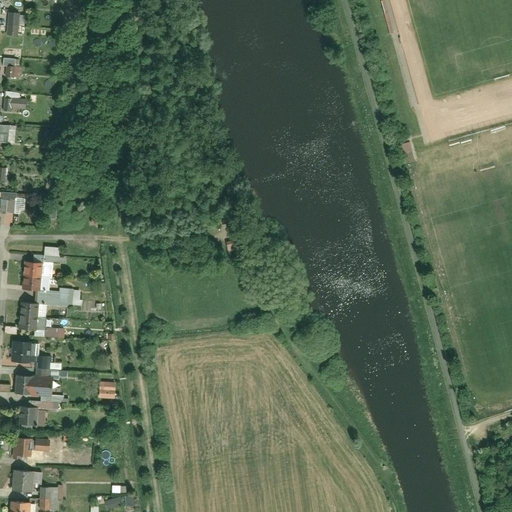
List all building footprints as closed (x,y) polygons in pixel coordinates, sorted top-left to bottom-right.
[(2,26),(12,26),(12,4),(1,4),(2,26)] [(17,77),(17,66),(12,66),(12,58),(0,57),(0,66),(5,66),(5,77),(17,77)] [(0,89),(0,98),(24,100),(24,90),(0,89)] [(406,140),(395,144),(400,163),(412,160),(406,140)] [(0,206),(12,208),(13,184),(0,183),(0,206)] [(21,209),(22,197),(14,196),(13,208),(21,209)] [(46,205),(45,219),(56,219),(56,205),(46,205)] [(25,253),(18,252),(14,284),(34,286),(52,288),(53,281),(44,280),(47,256),(63,257),(64,251),(26,247),(25,253)] [(16,294),(13,321),(37,324),(39,311),(40,297),(76,302),(78,284),(53,281),(52,288),(34,286),(32,296),(16,294)] [(7,336),(5,355),(32,358),(30,372),(45,374),(48,350),(32,348),(33,339),(7,336)] [(10,369),(9,387),(38,390),(38,395),(56,397),(57,387),(43,386),(45,374),(30,372),(10,369)] [(96,397),(112,398),(112,381),(96,381),(96,397)] [(16,414),(38,417),(40,404),(55,405),(56,397),(38,395),(36,400),(18,398),(16,414)] [(12,430),(10,448),(25,450),(25,445),(43,447),(45,434),(12,430)] [(10,463),(8,484),(26,485),(27,478),(34,479),(36,466),(10,463)] [(55,499),(60,499),(60,485),(39,485),(39,509),(55,509),(55,499)] [(3,493),(0,511),(24,511),(25,504),(30,504),(31,497),(3,493)] [(118,496),(102,500),(104,509),(120,506),(118,496)]
